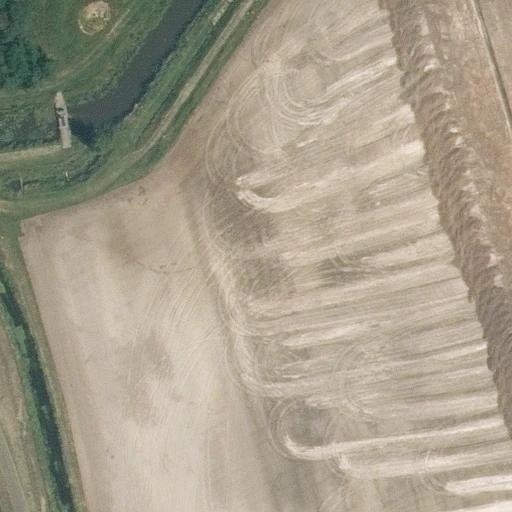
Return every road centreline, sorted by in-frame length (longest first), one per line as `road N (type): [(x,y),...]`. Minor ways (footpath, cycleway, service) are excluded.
road 1 (track): [(115,174),(151,140),(252,0)]
road 2 (track): [(0,202),(59,201),(115,174)]
